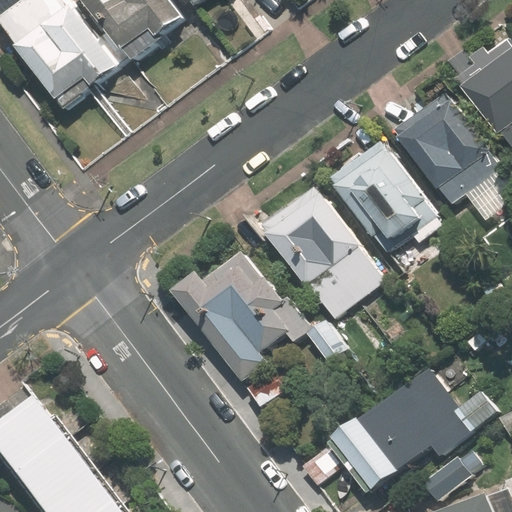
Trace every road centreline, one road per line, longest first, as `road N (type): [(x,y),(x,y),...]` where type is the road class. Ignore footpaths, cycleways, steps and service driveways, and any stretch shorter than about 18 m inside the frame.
road 1 (tertiary): [(74,269),(436,0)]
road 2 (residential): [(259,511),(74,269)]
road 3 (residential): [(74,269),(0,170)]
